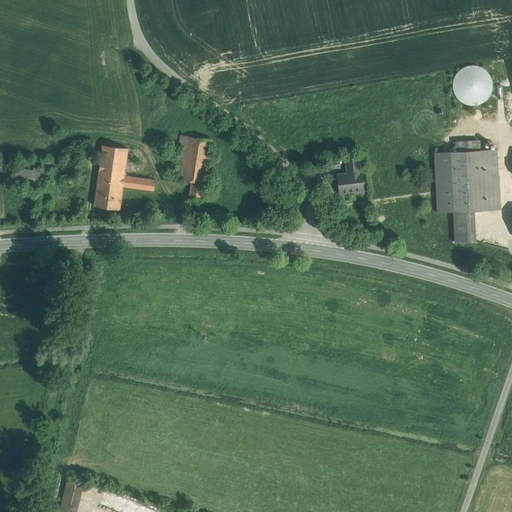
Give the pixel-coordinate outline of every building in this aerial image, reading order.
[(478,65),(470,64),(462,67),(456,72),(453,79),(452,87),(455,95),(460,101),(467,105),(475,105),(483,103),(489,98),(492,90),(493,82),(490,75),(485,69),(478,65)] [(180,135),(174,179),(181,180),(187,136),(180,135)] [(211,140),(187,136),(181,180),(191,181),(204,183),(211,140)] [(128,148),(102,145),(97,180),(123,183),(124,175),(126,176),(126,173),(124,173),(128,148)] [(497,149),(450,152),(451,172),(454,212),(474,211),(500,209),(497,149)] [(450,152),(434,153),(435,173),(451,172),(450,152)] [(358,158),(346,159),(347,173),(360,172),(358,158)] [(33,170),(16,168),(14,181),(42,185),(45,169),(33,168),(33,170)] [(347,173),(337,175),(339,193),(354,191),(354,193),(363,192),(361,172),(360,172),(347,173)] [(451,172),(435,173),(437,213),(453,212),(454,212),(451,172)] [(126,176),(124,175),(123,183),(123,186),(154,190),(155,180),(126,176)] [(123,183),(97,180),(94,205),(119,209),(123,186),(123,183)] [(204,183),(191,181),(189,198),(202,200),(204,183)] [(454,212),(453,212),(454,243),(475,241),(474,211),(454,212)] [(76,511),(83,483),(67,479),(59,511),(76,511)] [(95,511),(155,511),(147,507),(142,507),(131,502),(128,502),(109,494),(104,494),(95,511)]
